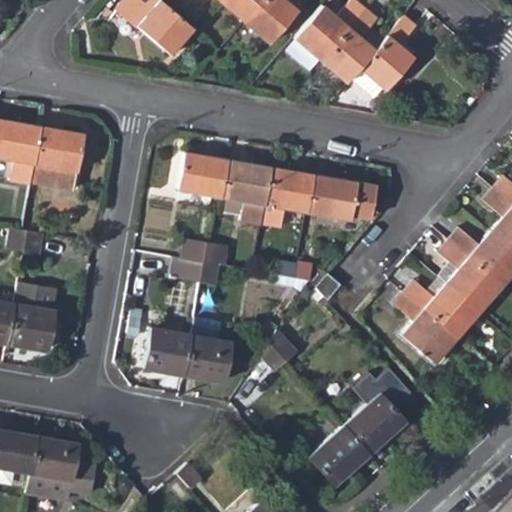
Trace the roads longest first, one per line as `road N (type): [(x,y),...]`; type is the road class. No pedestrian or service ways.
road 1 (residential): [(137,99),(451,159)]
road 2 (residential): [(84,401),(137,99)]
road 3 (residential): [(451,159),(355,272)]
road 4 (secondary): [(406,511),(511,414)]
road 5 (residential): [(1,75),(137,99)]
